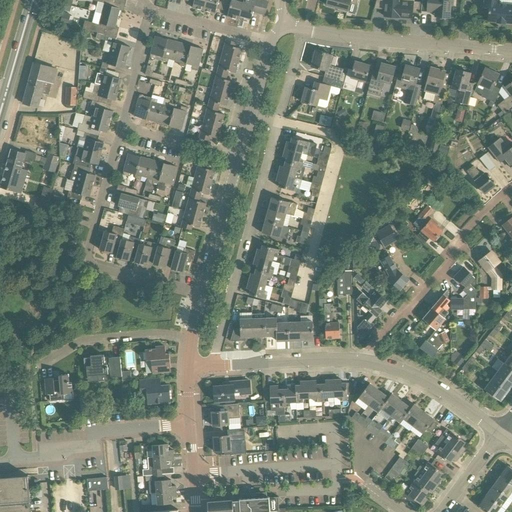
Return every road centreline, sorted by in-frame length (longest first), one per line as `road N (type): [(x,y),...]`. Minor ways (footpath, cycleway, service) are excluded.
road 1 (residential): [(210,362),(302,30)]
road 2 (residential): [(200,290),(93,263),(88,254),(121,127)]
road 3 (residential): [(363,361),(447,263),(458,239),(511,187)]
road 4 (residential): [(511,53),(302,30)]
road 5 (residential): [(36,462),(95,456),(93,435),(188,428)]
road 6 (residential): [(363,361),(442,390),(499,432)]
road 7 (residential): [(210,362),(363,361)]
road 8 (residential): [(51,358),(104,338),(190,336)]
road 9 (residential): [(200,290),(234,156)]
road 10 (residential): [(268,42),(147,9)]
road 11 (residential): [(121,127),(147,9)]
